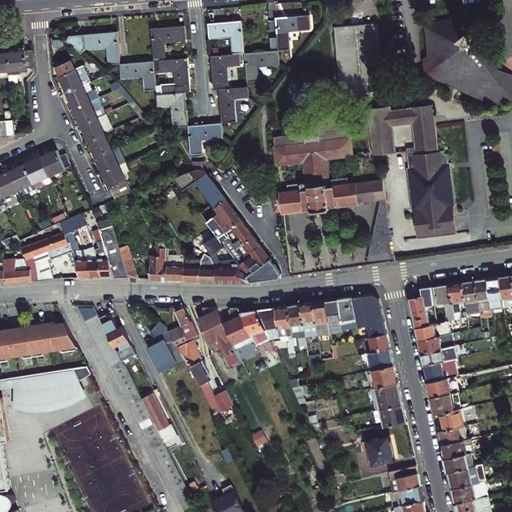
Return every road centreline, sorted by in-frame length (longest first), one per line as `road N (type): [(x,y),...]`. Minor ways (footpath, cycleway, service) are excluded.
road 1 (residential): [(0,294),(76,287),(243,292),(391,273)]
road 2 (residential): [(391,273),(442,511)]
road 3 (residential): [(38,5),(45,84),(64,125)]
road 4 (residential): [(391,273),(511,256)]
